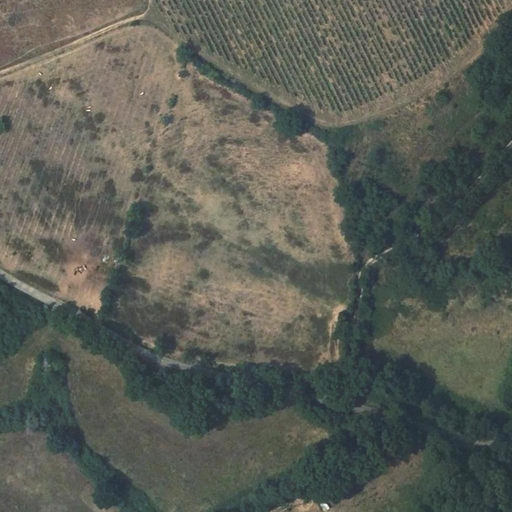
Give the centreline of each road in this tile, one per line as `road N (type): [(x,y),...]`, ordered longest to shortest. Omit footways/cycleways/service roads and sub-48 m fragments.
road 1 (unclassified): [(511,441),(298,397),(123,344),(0,272)]
road 2 (track): [(351,410),(360,269),(447,217),(511,143)]
